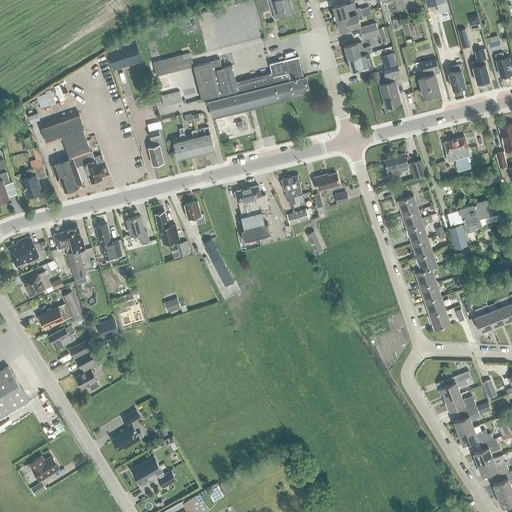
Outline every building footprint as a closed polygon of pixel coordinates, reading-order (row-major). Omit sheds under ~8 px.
[(265,0),(258,0),(257,0),(260,12),(269,10),(265,0)] [(269,0),(272,9),(275,19),(280,18),(280,16),(293,12),(289,0),(269,0)] [(345,2),(333,6),(335,15),(333,15),(334,18),(336,18),(370,9),(369,7),(360,9),(360,7),(355,8),(354,2),(345,5),(345,2)] [(370,9),(336,18),(340,31),(353,27),(360,25),(358,17),(371,14),(370,9)] [(375,23),(358,28),(360,33),(377,29),(375,23)] [(360,33),(362,40),(379,35),(377,29),(360,33)] [(470,46),(466,33),(466,34),(465,30),(458,31),(463,48),(470,46)] [(486,44),(489,43),(491,51),(502,48),(499,40),(498,35),(485,39),(486,44)] [(134,42),(107,50),(114,69),(140,61),(134,42)] [(357,42),(344,46),(347,58),(360,54),(364,53),(364,54),(381,49),(380,46),(363,51),(361,42),(357,43),(357,42)] [(473,67),(477,83),(489,79),(485,65),(484,65),(483,59),(486,59),(483,48),(474,51),(477,61),(478,61),(479,65),(473,67)] [(271,73),(235,82),(231,65),(221,67),(219,58),(209,61),(209,62),(193,66),(190,52),(152,61),(156,75),(193,66),(201,99),(207,97),(208,101),(212,118),(310,93),(306,77),(303,77),(298,56),(268,64),(271,73)] [(496,61),(501,77),(511,73),(509,66),(511,65),(509,57),(504,59),(502,52),(495,55),(497,61),(496,61)] [(392,53),(381,56),(384,68),(396,64),(392,53)] [(360,54),(347,58),(351,71),(364,67),(360,55),(360,54)] [(418,77),(423,97),(439,93),(433,69),(438,68),(435,58),(421,61),(424,75),(418,77)] [(448,73),(453,89),(465,86),(461,70),(463,69),(461,63),(452,65),(454,71),(448,73)] [(383,70),(385,75),(384,75),(386,83),(380,85),(385,107),(400,103),(395,85),(402,84),(399,72),(399,71),(398,67),(383,70)] [(377,71),(371,73),(373,84),(380,82),(377,71)] [(50,91),(37,96),(41,108),(55,102),(50,91)] [(179,91),(173,93),(176,103),(182,101),(179,91)] [(173,93),(167,94),(170,105),(176,103),(173,93)] [(167,94),(161,96),(163,106),(170,105),(167,94)] [(78,112),(40,125),(47,144),(63,138),(70,159),(73,158),(76,167),(84,164),(87,173),(88,173),(91,182),(101,179),(100,177),(108,174),(104,161),(96,164),(91,152),(90,152),(83,131),(84,131),(78,112)] [(27,117),(29,122),(39,118),(37,113),(27,117)] [(148,129),(162,128),(161,121),(147,122),(148,129)] [(511,150),(511,124),(498,128),(504,152),(511,150)] [(208,127),(196,130),(198,136),(202,152),(214,149),(210,133),(209,133),(208,127)] [(148,148),(152,165),(163,163),(159,146),(161,145),(159,138),(160,138),(157,129),(148,132),(152,147),(148,148)] [(193,137),(186,139),(190,155),(202,152),(198,136),(196,130),(191,131),(193,137)] [(190,155),(186,139),(184,133),(179,134),(181,141),(173,142),(178,159),(190,155)] [(31,146),(27,136),(21,138),(25,148),(31,146)] [(471,161),(465,137),(444,143),(447,153),(445,153),(447,161),(455,159),(456,164),(458,172),(471,168),(469,162),(471,161)] [(507,166),(503,151),(496,153),(500,168),(507,166)] [(34,167),(42,164),(38,153),(33,155),(35,159),(29,161),(30,165),(32,164),(34,167)] [(394,156),(395,157),(384,160),(388,175),(391,177),(401,174),(400,167),(408,165),(405,153),(394,156)] [(426,175),(421,159),(409,163),(414,179),(426,175)] [(71,168),(68,160),(52,166),(57,180),(60,179),(64,192),(78,187),(78,186),(82,185),(78,173),(75,174),(73,168),(71,168)] [(24,185),(28,196),(41,191),(37,180),(46,176),(42,164),(34,167),(31,168),(34,175),(22,180),(24,185)] [(506,168),(500,169),(504,181),(510,179),(506,168)] [(0,201),(9,199),(4,186),(10,184),(6,172),(0,174),(0,175),(2,181),(0,181),(0,201)] [(314,177),(318,191),(339,185),(336,173),(324,176),(324,175),(314,177)] [(20,174),(14,176),(18,187),(24,185),(22,180),(20,174)] [(297,176),(282,179),(286,198),(288,198),(290,204),(303,201),(297,176)] [(268,223),(264,224),(260,207),(262,207),(262,208),(263,209),(267,208),(268,207),(265,195),(261,196),(258,185),(234,191),(237,202),(238,202),(241,212),(240,212),(244,229),(241,229),(244,242),(271,235),(268,223)] [(335,194),(337,204),(349,201),(346,191),(335,194)] [(314,195),(317,207),(322,205),(319,194),(314,195)] [(397,202),(402,216),(418,210),(413,196),(397,202)] [(475,204),(460,208),(463,218),(467,231),(481,227),(479,220),(480,220),(480,218),(499,213),(495,198),(474,204),(475,204)] [(195,216),(197,224),(204,222),(202,214),(200,215),(197,201),(184,204),(188,218),(195,216)] [(504,202),(499,204),(502,212),(507,211),(504,202)] [(288,214),(290,223),(310,218),(307,208),(288,214)] [(402,216),(406,230),(423,224),(418,210),(402,216)] [(158,229),(159,229),(162,243),(178,239),(175,225),(169,226),(167,219),(166,219),(164,212),(155,214),(157,221),(156,222),(158,229)] [(146,232),(145,232),(140,215),(126,219),(131,235),(138,233),(141,243),(149,241),(146,232)] [(329,222),(334,238),(355,231),(350,215),(329,222)] [(96,227),(100,245),(101,244),(104,257),(120,253),(116,240),(111,241),(106,224),(96,227)] [(406,230),(411,244),(427,238),(423,224),(406,230)] [(441,226),(435,228),(437,235),(438,235),(443,233),(441,226)] [(449,229),(455,248),(467,245),(467,244),(462,227),(462,226),(449,229)] [(77,228),(65,231),(68,242),(71,241),(74,252),(76,252),(77,254),(80,254),(79,250),(83,249),(81,239),(80,239),(77,228)] [(68,242),(65,231),(53,234),(60,259),(68,257),(73,277),(85,274),(80,254),(77,254),(76,252),(74,252),(71,241),(68,242)] [(323,252),(314,231),(306,234),(316,255),(323,252)] [(30,236),(17,242),(17,243),(8,248),(11,255),(11,256),(14,263),(15,263),(16,266),(26,262),(26,264),(39,258),(30,236)] [(211,238),(202,242),(207,251),(215,247),(211,238)] [(411,244),(416,258),(432,252),(427,238),(411,244)] [(186,241),(180,243),(183,255),(190,253),(186,241)] [(342,252),(348,268),(369,260),(363,244),(342,252)] [(216,248),(207,253),(225,287),(234,282),(216,248)] [(420,272),(431,269),(437,267),(432,252),(416,258),(420,272)] [(454,262),(448,264),(451,271),(457,269),(454,262)] [(415,274),(420,288),(436,282),(431,269),(420,272),(415,274)] [(44,271),(23,281),(29,296),(44,289),(51,286),(50,284),(44,271)] [(381,290),(376,274),(355,281),(360,297),(381,290)] [(60,279),(52,283),(55,289),(55,290),(64,286),(60,279)] [(420,288),(425,303),(441,297),(436,282),(420,288)] [(51,286),(44,289),(46,294),(55,289),(52,283),(50,284),(51,286)] [(59,290),(62,295),(61,295),(65,303),(38,316),(44,328),(71,316),(72,319),(82,314),(72,291),(69,285),(59,290)] [(502,306),(499,308),(505,323),(511,320),(511,303),(511,302),(511,295),(511,294),(507,296),(509,303),(502,306)] [(425,303),(429,317),(445,311),(441,297),(425,303)] [(497,308),(489,311),(486,312),(492,328),(505,323),(499,308),(502,306),(499,299),(494,301),(497,308)] [(177,300),(164,305),(167,313),(180,308),(177,300)] [(468,300),(462,303),(466,312),(472,310),(468,300)] [(394,319),(388,303),(367,311),(373,327),(394,319)] [(481,333),(492,328),(486,312),(489,311),(487,304),(482,306),(485,313),(474,317),(481,333)] [(143,320),(138,305),(131,307),(132,311),(136,323),(143,320)] [(460,307),(450,310),(451,315),(457,313),(457,315),(462,313),(460,307)] [(445,311),(429,317),(434,331),(450,325),(445,311)] [(129,316),(121,319),(124,326),(131,324),(129,316)] [(97,324),(102,339),(119,334),(114,318),(97,324)] [(74,339),(71,333),(74,331),(71,325),(65,328),(64,328),(48,337),(55,349),(74,339)] [(68,348),(74,359),(92,350),(87,339),(68,348)] [(75,378),(82,389),(89,385),(92,390),(99,386),(96,380),(97,380),(90,369),(97,365),(90,353),(75,362),(79,369),(81,368),(83,372),(75,378)] [(0,418),(28,401),(7,367),(0,371),(0,418)] [(445,396),(446,399),(460,393),(458,387),(467,384),(466,379),(471,378),(468,371),(453,377),(455,382),(440,388),(439,390),(441,396),(443,397),(445,396)] [(489,398),(497,395),(491,380),(483,383),(489,398)] [(457,407),(460,413),(476,406),(472,396),(463,400),(460,393),(446,399),(450,410),(457,407)] [(454,421),(458,433),(473,427),(471,421),(481,417),(479,413),(491,409),(488,402),(476,407),(476,406),(460,413),(462,419),(454,421)] [(122,418),(127,425),(141,417),(136,409),(122,418)] [(501,417),(496,420),(499,427),(501,426),(504,425),(501,417)] [(140,438),(143,436),(141,432),(137,434),(132,425),(117,435),(118,437),(113,440),(119,450),(124,447),(125,449),(141,439),(140,438)] [(478,439),(480,444),(493,440),(491,433),(487,435),(485,430),(481,431),(479,425),(473,427),(458,433),(463,444),(478,439)] [(165,427),(158,429),(160,436),(168,434),(165,427)] [(509,433),(502,436),(504,442),(511,439),(509,433)] [(474,453),(478,464),(493,459),(490,453),(500,449),(496,439),(493,440),(480,444),(482,450),(474,453)] [(41,455),(28,463),(39,481),(59,469),(51,456),(44,460),(41,455)] [(157,474),(159,478),(157,479),(163,488),(176,480),(171,470),(164,474),(154,458),(132,471),(140,484),(157,474)] [(491,473),(493,478),(511,470),(509,472),(505,462),(495,465),(493,459),(478,464),(482,476),(491,473)] [(494,488),(497,496),(511,490),(511,489),(510,484),(511,483),(511,470),(493,478),(506,473),(508,479),(493,484),(494,488)] [(231,479),(220,484),(225,493),(236,488),(231,479)] [(31,489),(35,495),(44,489),(40,484),(31,489)] [(511,503),(511,490),(497,496),(502,507),(511,503)] [(161,511),(203,511),(208,509),(199,493),(189,499),(189,498),(185,501),(184,499),(161,511)]
